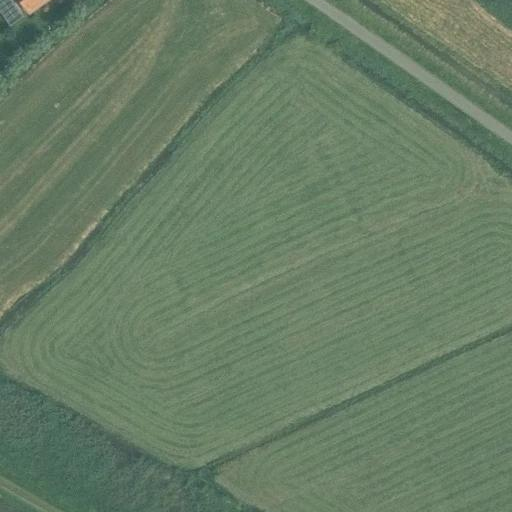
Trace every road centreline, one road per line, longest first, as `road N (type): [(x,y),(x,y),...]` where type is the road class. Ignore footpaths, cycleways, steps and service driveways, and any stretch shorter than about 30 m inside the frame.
road 1 (unclassified): [(511,137),(308,0)]
road 2 (track): [(0,123),(140,0)]
